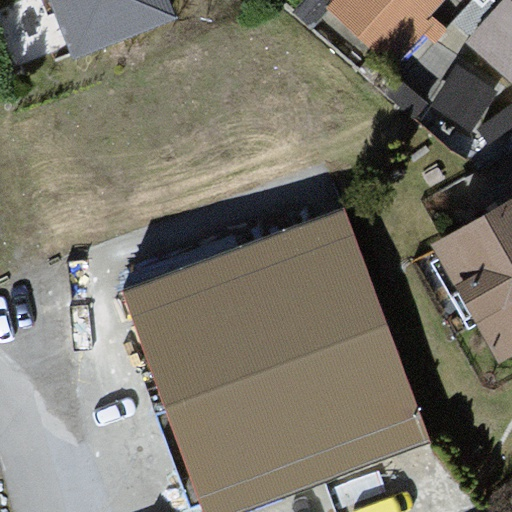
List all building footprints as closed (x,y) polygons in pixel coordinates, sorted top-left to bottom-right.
[(168,0),(48,0),(67,44),(169,1),(168,0)] [(433,0),(323,0),(380,55),(433,0)] [(511,0),(494,0),(466,32),(511,71),(511,0)] [(511,190),(427,232),(487,355),(511,342),(511,190)] [(368,199),(101,279),(184,511),(251,511),(456,440),(368,199)]
